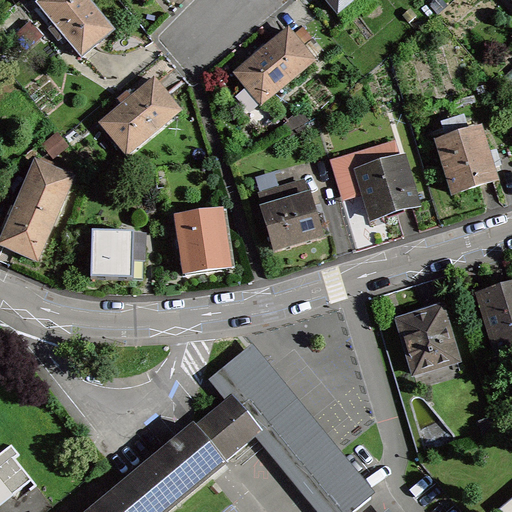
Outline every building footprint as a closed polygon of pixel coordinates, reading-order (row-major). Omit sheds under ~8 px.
[(44,0),(39,4),(82,57),(112,31),(86,0),(44,0)] [(326,0),(338,14),(354,0),(326,0)] [(288,31),(236,74),(261,105),(314,62),(288,31)] [(102,124),(127,155),(179,111),(154,81),(102,124)] [(447,142),(439,144),(454,194),(477,187),(495,181),(480,132),(469,135),(464,118),(444,124),(446,132),(444,132),(447,142)] [(343,202),(367,194),(361,173),(401,161),(396,142),(331,161),(343,202)] [(367,194),(374,219),(398,211),(415,206),(401,161),(361,173),(367,194)] [(36,163),(27,183),(64,199),(72,178),(36,163)] [(265,211),(309,198),(304,182),(260,195),(265,211)] [(64,199),(27,183),(0,245),(19,253),(37,261),(64,199)] [(311,197),(309,198),(265,211),(263,211),(274,250),(298,243),(322,236),(311,197)] [(221,212),(195,215),(198,236),(203,235),(224,232),(221,212)] [(198,236),(195,215),(177,218),(186,276),(199,274),(209,272),(203,235),(198,236)] [(132,279),(133,247),(134,235),(93,233),(92,278),(110,279),(132,279)] [(142,247),(133,247),(132,279),(143,280),(145,250),(142,247)] [(511,287),(503,290),(487,295),(489,302),(482,304),(497,351),(511,346),(511,287)] [(420,315),(399,321),(414,374),(458,361),(442,309),(420,315)] [(293,346),(265,369),(294,404),(322,381),(309,365),(293,346)] [(252,352),(216,381),(230,398),(260,434),(323,511),(354,511),(372,498),(294,404),(265,369),(252,352)] [(230,398),(91,511),(164,511),(260,434),(230,398)] [(481,422),(487,442),(502,438),(495,417),(481,422)] [(0,453),(0,505),(32,480),(15,458),(20,455),(12,445),(0,453)]
